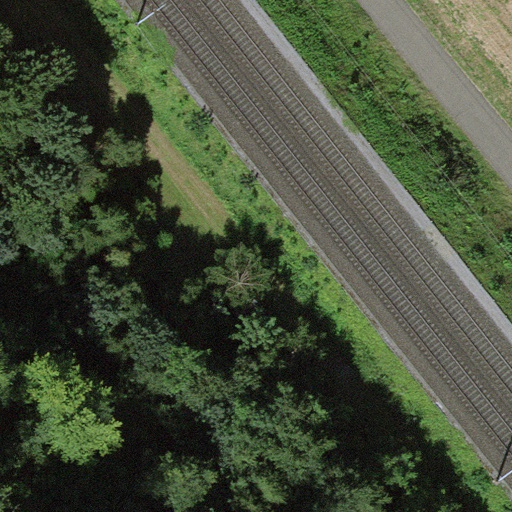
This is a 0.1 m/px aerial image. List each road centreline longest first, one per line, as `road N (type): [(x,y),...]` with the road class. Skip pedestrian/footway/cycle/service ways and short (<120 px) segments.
road 1 (track): [(188,177),(43,0)]
road 2 (unclassified): [(376,0),(511,165)]
